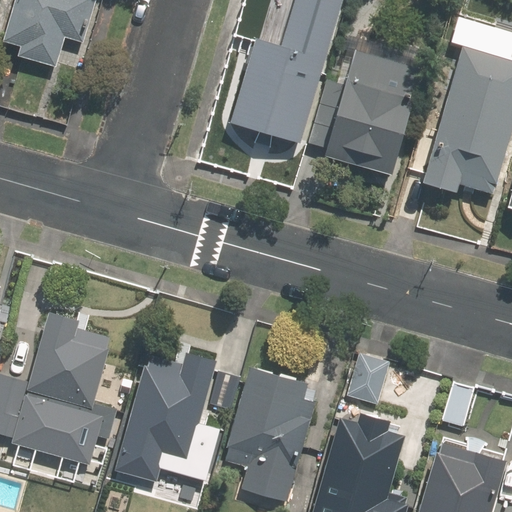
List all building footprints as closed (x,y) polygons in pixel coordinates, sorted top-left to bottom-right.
[(20,0),(8,42),(26,47),(24,56),(59,67),(68,38),(87,43),(98,0),(20,0)] [(256,39),(231,122),(300,143),(343,0),(294,0),(281,46),(256,39)] [(491,0),(459,0),(452,25),(482,33),(491,0)] [(511,127),(511,59),(463,44),(419,190),(448,198),(451,186),(491,198),(511,127)] [(319,159),(387,178),(417,74),(349,54),(319,159)] [(95,395),(113,332),(76,321),(78,315),(46,306),(25,375),(2,368),(0,376),(0,430),(86,456),(95,427),(106,430),(115,401),(95,395)] [(386,359),(356,351),(344,394),(374,402),(386,359)] [(144,369),(139,367),(121,445),(126,447),(122,464),(182,477),(185,465),(188,465),(211,362),(180,355),(177,365),(146,359),(144,369)] [(306,380),(245,363),(221,445),(230,448),(227,458),(249,464),(243,487),(287,500),(316,401),(301,397),(306,380)] [(231,408),(241,371),(219,365),(209,402),(231,408)] [(477,389),(452,382),(442,420),(466,426),(477,389)] [(355,418),(336,412),(305,511),(398,511),(404,491),(389,487),(405,436),(384,430),(388,418),(357,409),(355,418)] [(490,511),(506,457),(438,437),(415,511),(490,511)]
